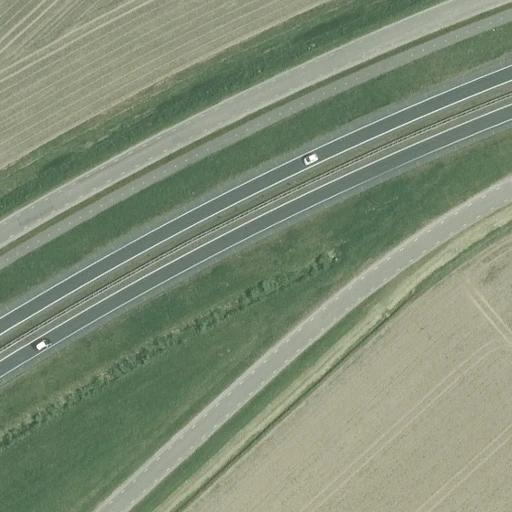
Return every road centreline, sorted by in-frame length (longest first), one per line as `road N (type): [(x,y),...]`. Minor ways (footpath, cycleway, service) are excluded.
road 1 (trunk): [(0,369),(246,230),(511,111)]
road 2 (trunk): [(511,72),(278,175),(0,326)]
road 3 (unclassified): [(0,235),(249,100),(485,0)]
road 4 (unclassified): [(113,511),(329,315),(511,189)]
